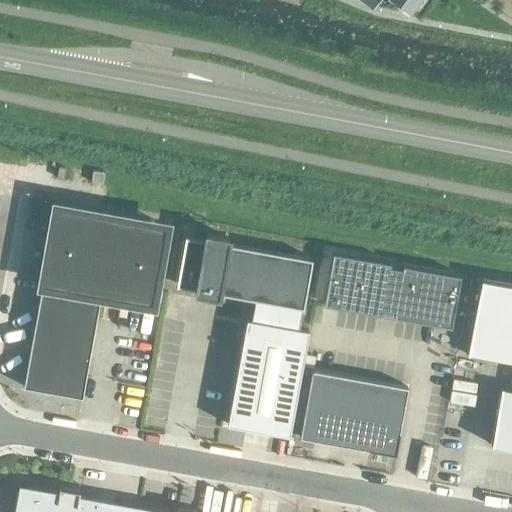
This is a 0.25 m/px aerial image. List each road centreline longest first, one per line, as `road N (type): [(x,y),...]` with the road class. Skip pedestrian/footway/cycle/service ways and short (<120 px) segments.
road 1 (secondary): [(511,152),(0,58)]
road 2 (unclassified): [(423,507),(0,431)]
